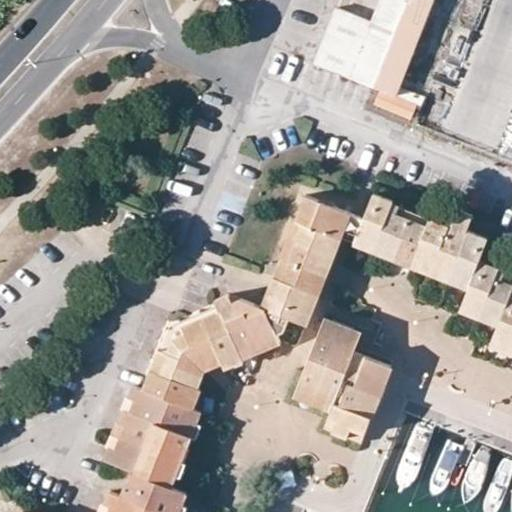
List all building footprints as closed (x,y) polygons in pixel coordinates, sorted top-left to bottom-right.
[(337,5),(315,61),(397,93),(433,0),(380,0),(373,19),(337,5)] [(132,136),(143,146),(169,120),(158,110),(132,136)] [(365,217),(355,242),(374,250),(412,265),(450,280),(469,287),(461,308),(480,316),(499,323),(491,344),(510,351),(511,351),(511,294),(511,291),(511,283),(501,279),(506,268),(480,258),(488,236),(468,228),(473,213),(458,208),(452,225),(447,235),(389,212),(393,202),(394,200),(374,193),(365,217)] [(312,226),(322,201),(306,194),(296,220),(303,222),(312,226)] [(150,368),(142,389),(194,408),(201,389),(198,387),(206,369),(223,362),(225,368),(243,359),(262,349),(279,342),(281,339),(278,333),(284,332),(290,318),(294,305),(312,312),(342,237),(352,212),(322,201),(312,226),(303,222),(289,258),(274,297),(269,309),(261,306),(242,297),(234,301),(238,313),(224,318),(220,309),(182,325),(184,332),(177,335),(180,342),(178,345),(172,342),(168,351),(159,371),(150,368)] [(389,212),(447,235),(452,225),(393,202),(389,212)] [(352,212),(342,237),(355,242),(365,217),(352,212)] [(274,297),(289,258),(281,256),(261,306),(269,309),(274,297)] [(511,270),(506,268),(501,279),(511,283),(511,291),(511,294),(511,270)] [(220,309),(224,318),(238,313),(234,301),(229,292),(215,299),(220,309)] [(312,312),(294,305),(290,318),(305,324),(307,325),(312,312)] [(304,371),(298,389),(317,397),(314,404),(332,411),(324,428),(361,442),(388,374),(392,366),(377,360),(354,351),(362,333),(325,318),(320,330),(304,371)] [(159,371),(168,351),(163,349),(159,347),(150,368),(159,371)] [(110,490),(101,511),(179,511),(188,492),(172,486),(182,460),(192,436),(202,412),(194,408),(142,389),(134,385),(104,459),(131,470),(121,495),(110,490)] [(317,397),(298,389),(295,397),(314,404),(317,397)]
